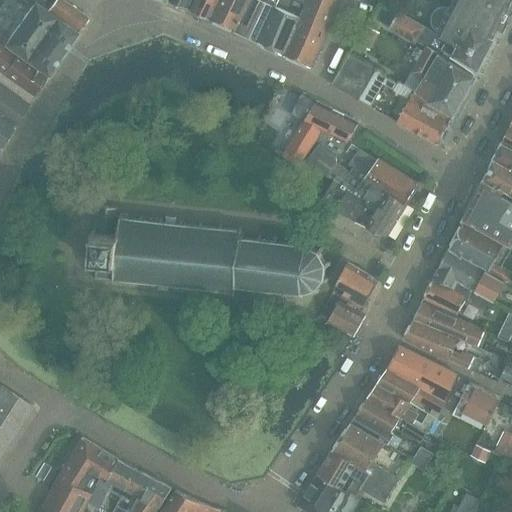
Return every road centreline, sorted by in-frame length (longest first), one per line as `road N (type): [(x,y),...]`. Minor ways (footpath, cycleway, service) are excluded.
road 1 (residential): [(456,170),(355,371),(262,509)]
road 2 (residential): [(262,509),(183,476),(52,403)]
road 3 (residential): [(0,178),(110,12)]
road 4 (residential): [(316,86),(137,0)]
road 5 (residential): [(456,170),(316,86)]
road 6 (residential): [(511,63),(456,170)]
